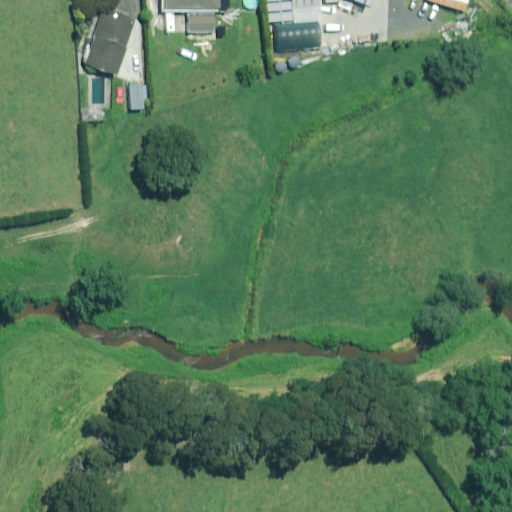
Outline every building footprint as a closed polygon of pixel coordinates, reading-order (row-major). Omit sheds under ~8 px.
[(188,9),(215,10),(217,10),(216,0),(163,0),(163,10),(188,9)] [(266,0),(268,23),(293,22),(292,8),(321,6),(325,0),(348,0),(366,7),(369,0),(266,0)] [(215,10),(188,9),(188,34),(215,34),(215,10)] [(132,20),(102,10),(85,65),(115,75),(132,20)] [(145,86),(130,86),(129,110),(144,111),(145,86)]
